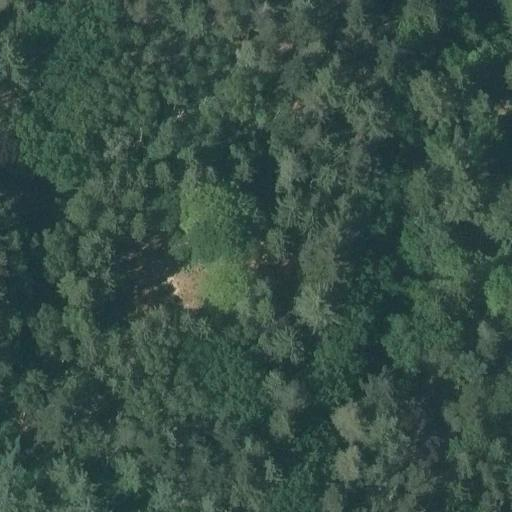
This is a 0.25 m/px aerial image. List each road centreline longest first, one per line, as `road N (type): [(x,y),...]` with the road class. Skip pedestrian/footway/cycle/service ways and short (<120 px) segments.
road 1 (track): [(413,0),(272,511)]
road 2 (track): [(137,283),(141,232),(174,197),(198,188),(246,195),(280,230),(287,278),(262,321),(240,335),(189,337),(147,307)]
road 3 (track): [(0,178),(141,232)]
